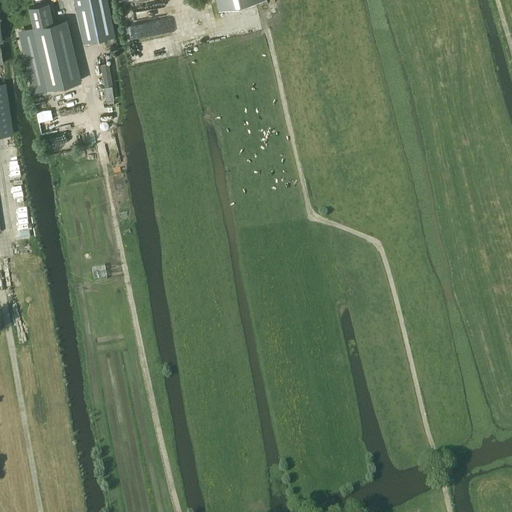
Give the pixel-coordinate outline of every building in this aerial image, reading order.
[(74,0),(84,42),(115,36),(107,0),(74,0)] [(220,0),(222,9),(257,0),(220,0)] [(48,3),(29,7),(48,88),(81,80),(67,19),(53,22),(48,3)] [(101,64),(104,85),(112,84),(109,63),(101,64)] [(0,135),(12,134),(5,82),(0,83),(0,135)] [(104,86),(106,100),(114,99),(112,85),(104,86)]
